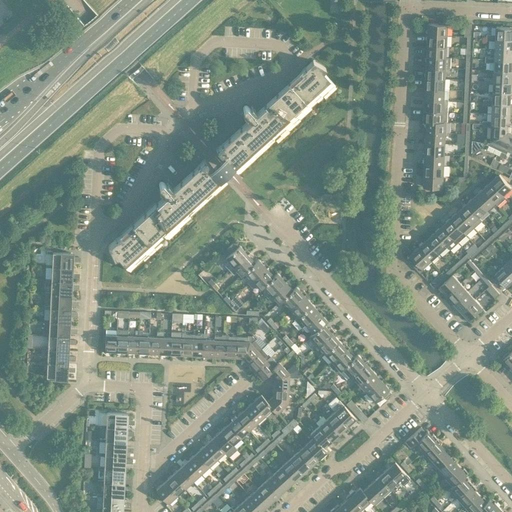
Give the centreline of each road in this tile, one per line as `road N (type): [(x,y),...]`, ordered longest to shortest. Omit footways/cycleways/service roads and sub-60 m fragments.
road 1 (residential): [(468,355),(393,267),(407,11),(415,4)]
road 2 (trunk): [(0,169),(191,0)]
road 3 (residential): [(264,210),(427,392)]
road 4 (residential): [(286,511),(427,392)]
road 5 (trunk): [(131,0),(0,112)]
road 6 (residential): [(87,385),(94,232)]
road 7 (residential): [(143,461),(146,388),(87,385)]
road 8 (residential): [(143,461),(163,456),(245,381)]
road 9 (residential): [(427,392),(511,484)]
